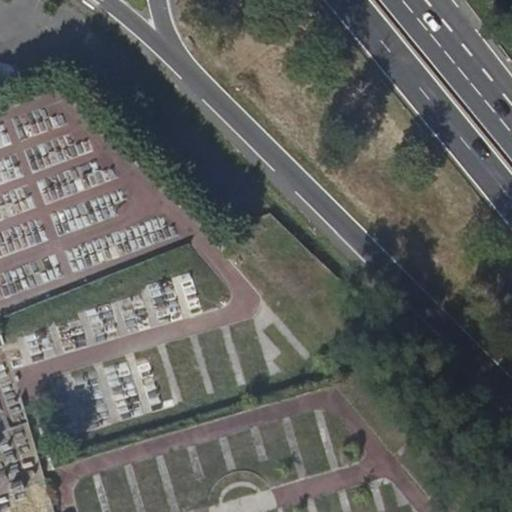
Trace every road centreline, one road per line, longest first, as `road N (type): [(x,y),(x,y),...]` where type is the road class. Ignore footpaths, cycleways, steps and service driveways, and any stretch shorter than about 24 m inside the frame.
road 1 (trunk): [(189,72),(511,398)]
road 2 (trunk): [(348,0),(511,199)]
road 3 (trunk): [(511,134),(403,0)]
road 4 (trunk): [(511,109),(433,0)]
